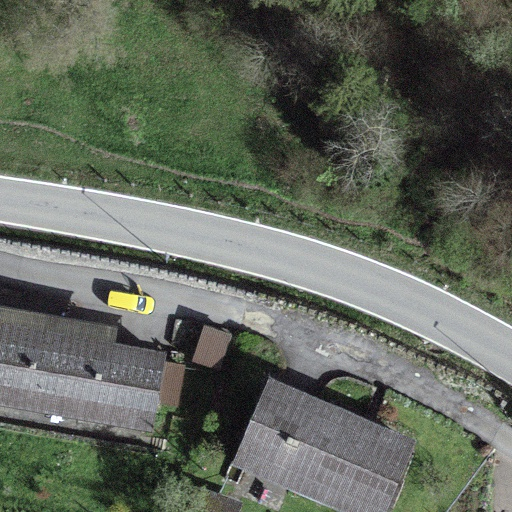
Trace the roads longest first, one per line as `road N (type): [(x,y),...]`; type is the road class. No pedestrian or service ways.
road 1 (track): [(511,444),(361,357),(281,326),(0,266)]
road 2 (tertiary): [(0,202),(265,250),(437,314),(511,353)]
